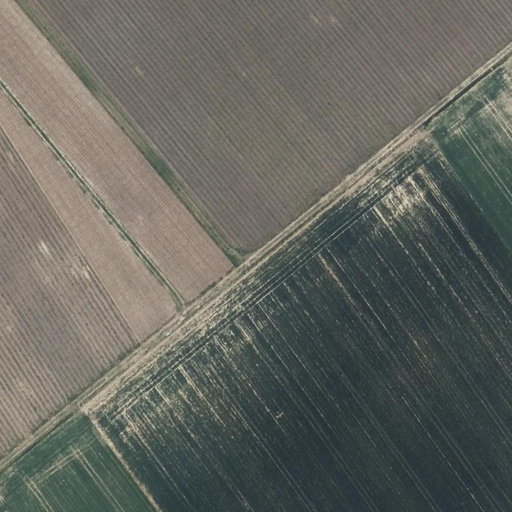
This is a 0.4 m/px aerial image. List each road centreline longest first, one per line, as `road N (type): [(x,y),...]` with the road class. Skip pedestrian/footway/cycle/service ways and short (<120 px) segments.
road 1 (track): [(511,47),(0,467)]
road 2 (track): [(243,269),(21,0)]
